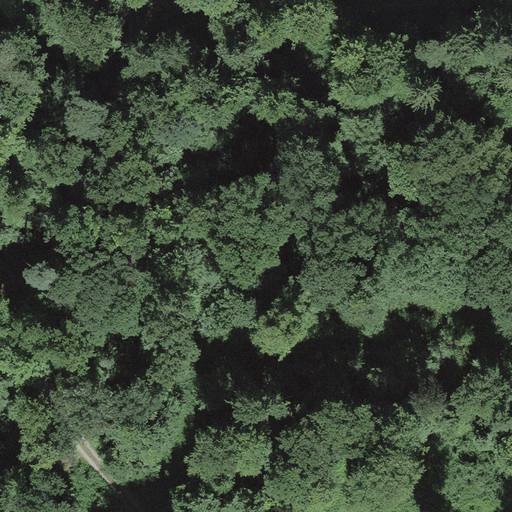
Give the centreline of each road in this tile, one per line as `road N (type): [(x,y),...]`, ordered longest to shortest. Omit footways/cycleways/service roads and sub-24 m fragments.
road 1 (track): [(147,0),(138,76),(113,159),(1,322),(36,385),(137,511)]
road 2 (track): [(398,0),(300,11),(210,0)]
